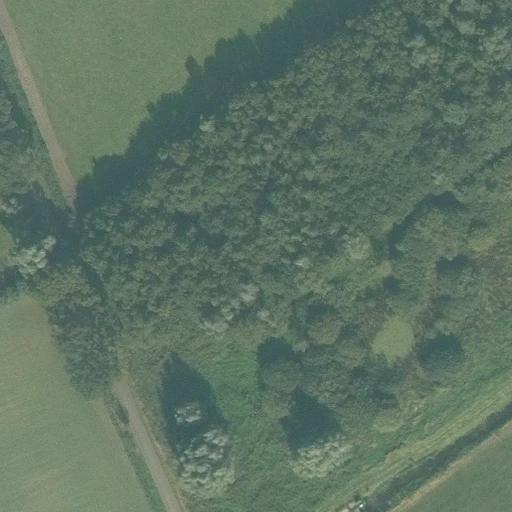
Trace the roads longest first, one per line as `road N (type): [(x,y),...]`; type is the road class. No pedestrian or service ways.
road 1 (track): [(95,222),(149,216),(200,233),(254,286),(293,299),(511,142)]
road 2 (unclassified): [(171,511),(0,107)]
